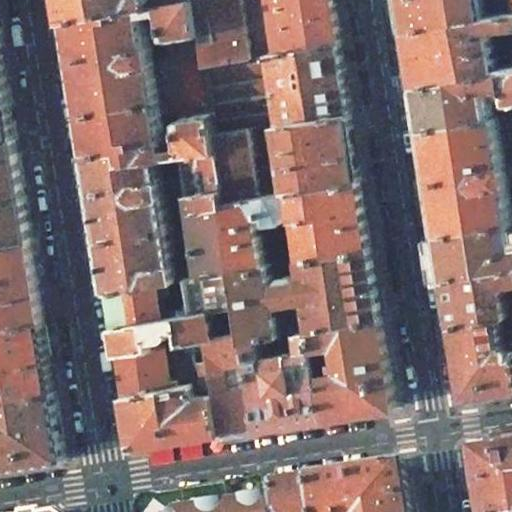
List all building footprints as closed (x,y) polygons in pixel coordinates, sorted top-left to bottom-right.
[(64,0),(67,19),(68,18),(68,20),(159,2),(158,0),(64,0)] [(210,65),(206,38),(202,13),(200,0),(169,0),(159,2),(68,20),(83,112),(214,91),(210,65)] [(244,0),(200,0),(202,13),(216,11),(219,35),(206,38),(210,65),(254,58),(244,0)] [(334,0),(271,0),(279,53),(342,43),(343,43),(338,13),(337,14),(334,0)] [(511,0),(402,0),(407,26),(408,28),(491,15),(488,0),(511,0)] [(511,70),(511,11),(491,15),(408,28),(407,28),(411,52),(416,86),(511,70)] [(0,138),(18,136),(2,31),(0,31),(0,138)] [(283,123),(353,112),(342,43),(279,53),(254,58),(210,65),(214,91),(221,133),(254,128),(283,123)] [(511,70),(416,86),(423,127),(424,127),(499,115),(502,117),(511,115),(511,107),(500,110),(497,111),(494,89),(507,87),(509,100),(511,103),(511,102),(511,70)] [(214,91),(83,112),(90,155),(128,148),(132,161),(163,157),(171,155),(164,114),(178,112),(185,153),(188,153),(223,148),(221,133),(214,91)] [(254,128),(221,133),(223,148),(231,199),(363,179),(353,112),(283,123),(289,163),(260,168),(254,128)] [(499,115),(424,127),(439,234),(511,222),(511,186),(509,165),(511,165),(511,166),(511,115),(502,117),(499,115)] [(18,136),(0,138),(0,245),(34,240),(18,136)] [(103,239),(173,226),(163,157),(132,161),(128,148),(90,155),(93,176),(92,176),(102,239),(103,239)] [(188,153),(206,273),(241,267),(231,199),(223,148),(188,153)] [(363,179),(231,199),(241,267),(270,263),(264,224),(289,220),(298,208),(307,258),(374,247),(363,179)] [(511,222),(439,234),(446,276),(511,266),(511,222)] [(173,226),(103,239),(109,278),(110,289),(189,276),(188,272),(181,273),(173,226)] [(0,326),(46,319),(34,240),(0,245),(0,326)] [(270,263),(241,267),(247,303),(251,330),(252,339),(274,335),(283,334),(285,333),(280,301),(313,296),(318,328),(385,317),(384,305),(385,305),(376,247),(375,248),(374,247),(307,258),(270,263)] [(453,324),(511,316),(511,315),(511,309),(508,286),(511,285),(511,266),(446,276),(453,324)] [(116,325),(247,303),(241,267),(206,273),(189,276),(110,289),(116,325)] [(247,303),(116,325),(121,352),(184,341),(182,332),(188,334),(200,331),(202,327),(207,327),(206,323),(210,322),(213,336),(251,330),(247,303)] [(511,316),(453,324),(465,396),(511,389),(511,347),(508,346),(504,318),(511,317),(511,316)] [(318,328),(316,328),(319,347),(335,344),(335,349),(341,348),(344,368),(323,372),(331,417),(400,406),(385,317),(318,328)] [(0,399),(58,389),(46,319),(0,326),(0,399)] [(274,335),(252,339),(266,427),(307,421),(331,417),(323,372),(319,347),(316,328),(285,333),(283,334),(283,339),(285,339),(287,352),(277,353),(274,335)] [(266,427),(252,339),(251,330),(213,336),(212,336),(215,361),(218,385),(219,392),(224,433),(266,427)] [(184,341),(121,352),(135,440),(134,440),(135,448),(141,447),(141,446),(224,433),(219,392),(202,395),(201,391),(198,392),(196,384),(181,386),(180,378),(194,376),(198,369),(194,340),(184,341)] [(215,361),(205,363),(203,365),(206,385),(208,387),(218,385),(215,361)] [(58,389),(0,399),(0,468),(69,458),(58,389)] [(511,511),(511,449),(474,455),(479,490),(480,490),(483,511),(511,511)] [(417,511),(411,467),(407,465),(352,473),(313,480),(318,511),(417,511)] [(318,511),(313,480),(277,486),(277,487),(280,511),(318,511)] [(280,511),(277,487),(212,497),(212,496),(190,499),(190,500),(188,501),(188,500),(147,506),(145,510),(145,511),(280,511)]
